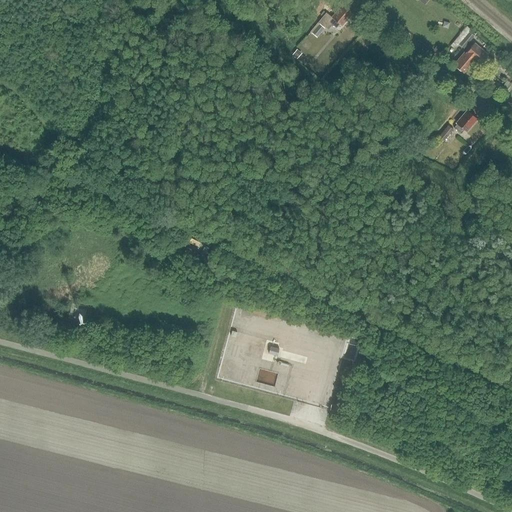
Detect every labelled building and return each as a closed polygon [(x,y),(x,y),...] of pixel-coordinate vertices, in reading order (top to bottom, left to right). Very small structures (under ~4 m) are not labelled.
[(342,26),(352,13),(342,5),(332,18),(333,18),(325,27),(328,29),(332,25),(336,28),(340,24),(342,26)] [(324,29),(324,28),(319,24),(312,34),(316,37),(319,34),(324,29)] [(469,33),(459,45),(463,49),(473,36),(469,33)] [(474,62),(479,65),(488,55),(474,43),(466,53),(465,52),(454,65),(464,74),(474,62)] [(297,49),(292,55),(297,59),(302,54),(297,49)] [(467,111),(456,123),(457,124),(454,128),(461,134),(464,130),(466,132),(477,119),(467,111)] [(439,136),(444,140),(453,130),(448,126),(439,136)] [(270,346),(268,354),(277,356),(279,349),(270,346)]
